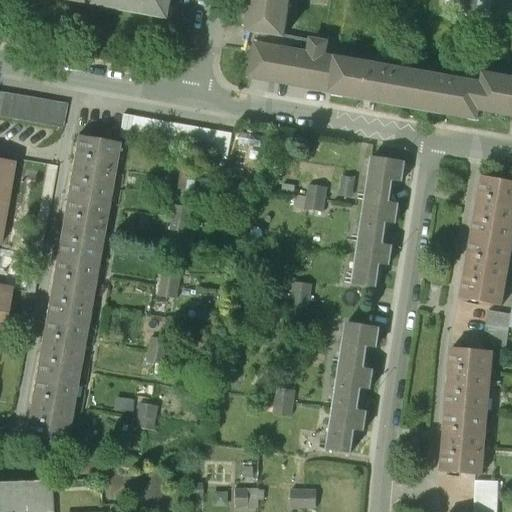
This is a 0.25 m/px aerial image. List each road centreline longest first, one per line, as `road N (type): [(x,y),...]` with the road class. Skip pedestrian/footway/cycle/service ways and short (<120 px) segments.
road 1 (residential): [(193,100),(511,154)]
road 2 (residential): [(0,64),(193,100)]
